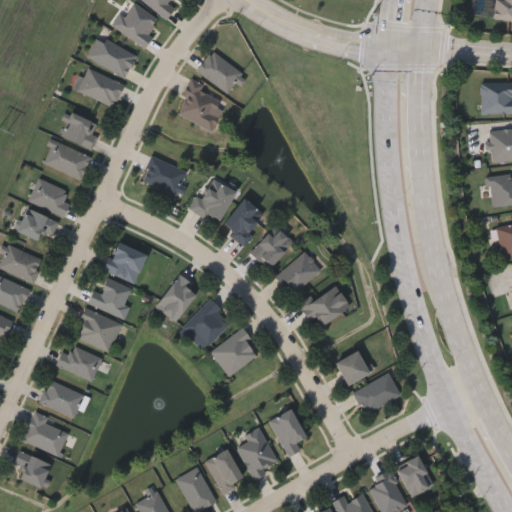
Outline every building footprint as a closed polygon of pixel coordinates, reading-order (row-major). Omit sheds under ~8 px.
[(113,24),(131,0),(160,21),(142,46),(113,24)] [(174,6),(167,17),(141,0),(170,0),(169,3),(174,6)] [(511,0),(511,20),(492,18),(493,0),(511,0)] [(126,76),(86,58),(96,35),(136,53),(126,76)] [(243,71),(230,92),(196,71),(209,50),(243,71)] [(113,106),(75,89),(85,66),(123,83),(113,106)] [(202,84),(200,89),(225,102),(211,129),(175,111),(191,78),(202,84)] [(511,113),(479,113),(479,81),(511,81),(511,113)] [(91,133),(97,135),(90,149),(59,134),(70,111),(96,124),(91,133)] [(489,129),(511,127),(511,158),(490,160),(489,129)] [(80,178),(43,163),(52,139),(90,155),(80,178)] [(178,194),(140,179),(149,155),(187,170),(178,194)] [(487,176),(511,173),(511,180),(511,204),(491,207),(487,176)] [(67,190),(62,199),(69,203),(62,216),(27,198),(38,176),(67,190)] [(189,208),(196,194),(201,196),(211,177),(235,191),(217,223),(189,208)] [(242,241),(221,224),(243,197),(264,215),(242,241)] [(15,230),(26,206),(58,222),(52,234),(40,229),(35,239),(15,230)] [(511,253),(501,256),(495,222),(511,218),(511,253)] [(250,250),(275,225),(293,243),(268,268),(250,250)] [(146,255),(132,282),(102,267),(116,240),(146,255)] [(0,267),(0,258),(6,243),(41,257),(32,280),(0,267)] [(291,292),(276,273),(305,250),(320,270),(291,292)] [(195,294),(174,321),(154,306),(179,273),(191,282),(187,288),(195,294)] [(18,310),(0,302),(0,275),(28,287),(18,310)] [(86,303),(91,289),(100,292),(106,277),(133,287),(122,316),(86,303)] [(315,317),(308,321),(298,300),(336,282),(348,309),(318,323),(315,317)] [(181,326),(210,298),(231,321),(202,348),(181,326)] [(110,350),(75,338),(85,308),(120,320),(110,350)] [(0,313),(10,318),(0,341),(0,313)] [(227,375),(209,350),(240,328),(258,353),(227,375)] [(69,352),(72,344),(101,357),(91,380),(55,364),(61,349),(69,352)] [(367,374),(344,382),(335,358),(358,350),(367,374)] [(366,414),(352,392),(386,371),(400,392),(366,414)] [(72,418),(39,400),(50,378),(84,395),(72,418)] [(287,454),(269,418),(290,407),(304,435),(294,441),(298,448),(287,454)] [(57,455),(21,439),(34,410),(51,418),(49,423),(67,431),(57,455)] [(246,439),(243,434),(258,426),(278,462),(252,476),(235,445),(246,439)] [(204,459),(226,447),(242,475),(231,481),(234,485),(223,492),(204,459)] [(18,476),(22,469),(12,463),(20,448),(50,464),(38,486),(18,476)] [(394,468),(414,454),(433,481),(414,495),(394,468)] [(193,511),(175,477),(197,466),(215,501),(193,511)] [(372,476),(390,468),(407,506),(392,511),(381,511),(370,486),(375,484),(372,476)] [(140,511),(134,502),(148,493),(146,489),(153,485),(169,511),(140,511)] [(336,511),(330,501),(343,493),(347,500),(361,492),(372,511),(336,511)]
